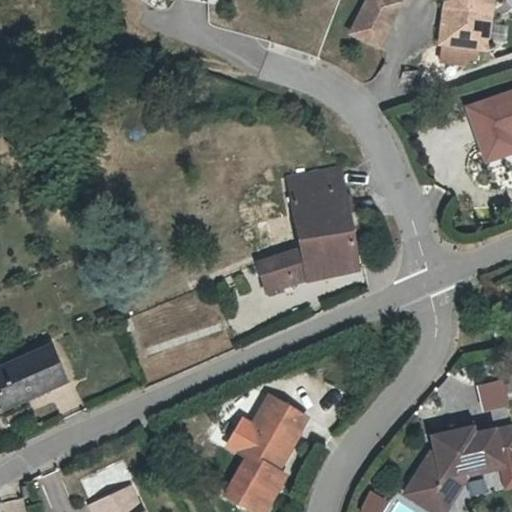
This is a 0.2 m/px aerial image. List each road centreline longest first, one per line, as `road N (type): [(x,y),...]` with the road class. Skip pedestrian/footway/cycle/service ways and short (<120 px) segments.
road 1 (residential): [(0,472),(130,404),(430,280)]
road 2 (residential): [(277,64),(326,85),(359,112),(400,182),(430,280)]
road 3 (residential): [(430,280),(442,332),(430,370),(379,423),(324,511)]
